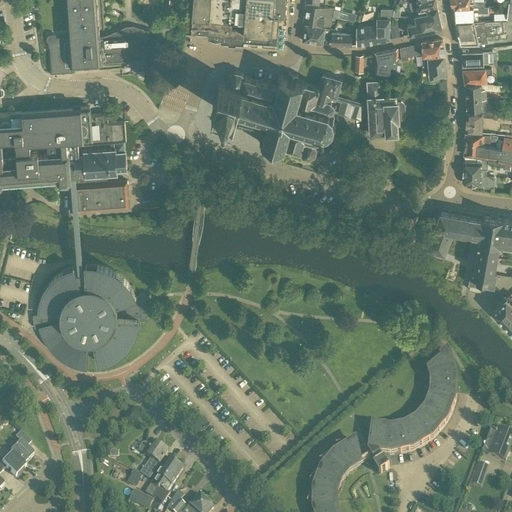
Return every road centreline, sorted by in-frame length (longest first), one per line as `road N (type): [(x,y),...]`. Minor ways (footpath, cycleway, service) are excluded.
road 1 (unclassified): [(449,193),(406,206),(215,153),(178,133)]
road 2 (unclassified): [(178,133),(156,124),(115,85),(59,87),(26,71),(11,0)]
road 3 (residential): [(251,511),(151,407),(127,393)]
road 4 (residential): [(178,133),(204,67),(222,58),(283,62),(294,48)]
road 5 (residential): [(450,32),(457,132),(449,193)]
road 6 (residential): [(294,48),(353,50),(450,32)]
road 7 (residential): [(406,511),(466,422),(470,395)]
